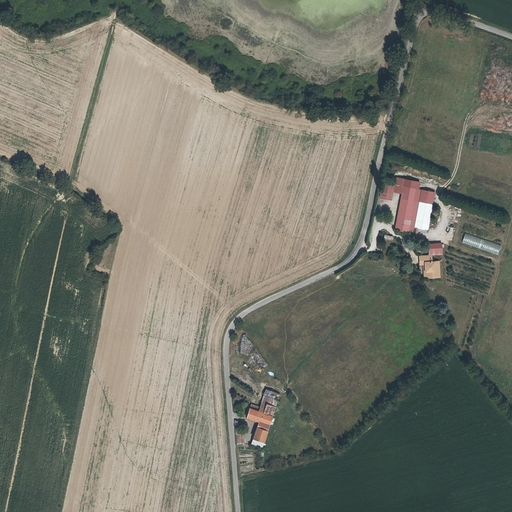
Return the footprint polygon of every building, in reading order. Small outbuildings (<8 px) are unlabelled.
[(417,204),(419,191),(401,188),(393,231),(411,235),(413,221),(408,220),(411,203),(417,204)] [(408,220),(413,221),(417,204),(411,203),(408,220)] [(464,233),(461,243),(498,254),(501,244),(464,233)] [(419,258),(419,267),(423,266),(424,279),(439,279),(438,263),(431,263),(431,257),(419,258)] [(267,450),(282,409),(268,404),(266,409),(257,405),(252,418),(265,423),(256,446),(267,450)]
